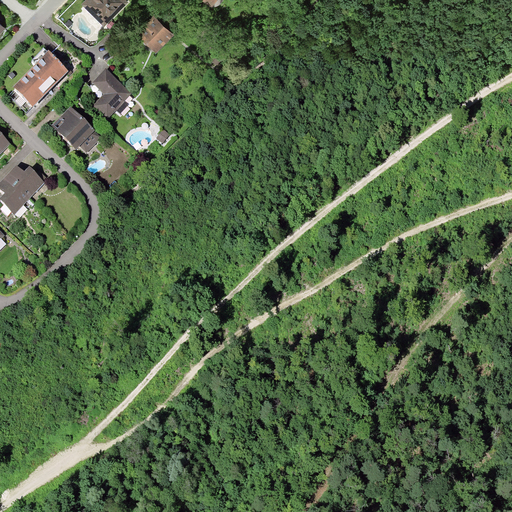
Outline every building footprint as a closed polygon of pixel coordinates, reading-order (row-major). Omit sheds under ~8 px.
[(124,4),(120,0),(89,0),(85,4),(103,22),(114,10),(116,12),(124,4)] [(168,34),(154,19),(140,33),(155,47),(168,34)] [(53,61),(52,62),(42,52),(31,64),(36,69),(14,92),(31,109),(65,75),(61,71),(62,70),(53,61)] [(233,77),(236,72),(229,67),(225,72),(233,77)] [(128,96),(105,75),(94,86),(104,95),(106,93),(110,97),(107,101),(102,101),(95,108),(106,119),(114,110),(119,115),(126,108),(121,103),(128,96)] [(64,120),(62,118),(51,129),(74,151),(79,146),(85,152),(98,140),(71,113),(64,120)] [(157,140),(162,144),(166,139),(161,135),(157,140)] [(42,183),(29,172),(24,178),(16,170),(7,181),(26,198),(35,188),(37,189),(42,183)] [(16,209),(26,198),(7,181),(6,180),(0,187),(0,193),(5,198),(0,203),(0,204),(3,207),(0,210),(0,212),(7,218),(11,214),(12,215),(17,210),(16,209)]
